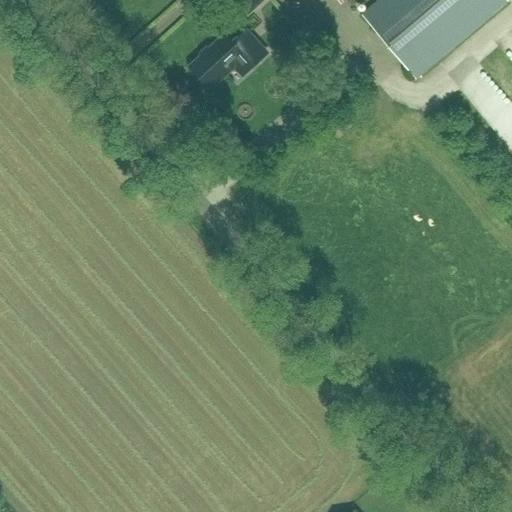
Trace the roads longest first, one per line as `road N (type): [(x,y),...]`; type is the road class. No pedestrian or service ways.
road 1 (unclassified): [(469,511),(25,0)]
road 2 (unknown): [(200,201),(368,63)]
